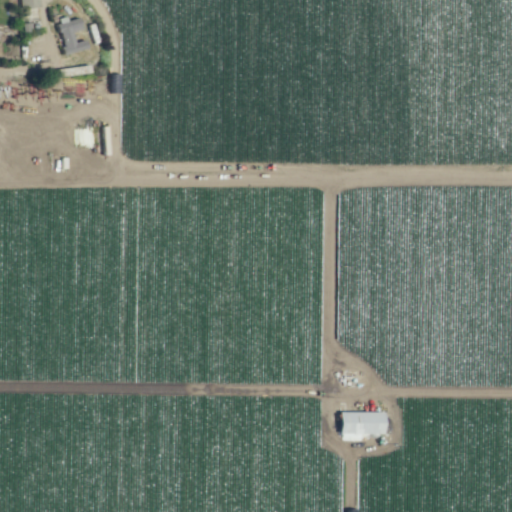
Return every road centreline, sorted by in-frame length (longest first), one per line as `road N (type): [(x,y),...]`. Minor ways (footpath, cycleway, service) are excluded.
road 1 (track): [(108,164),(326,177),(511,175)]
road 2 (track): [(326,177),(327,431)]
road 3 (track): [(0,179),(100,174),(115,152),(114,137),(93,111)]
